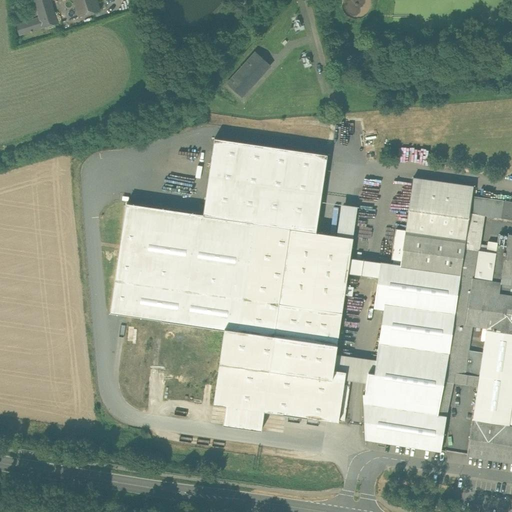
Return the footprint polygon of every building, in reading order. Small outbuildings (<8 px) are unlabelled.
[(58,23),(50,0),(34,0),(39,17),(42,27),(43,28),(58,23)] [(97,0),(73,0),(79,16),(100,10),(97,0)] [(39,17),(16,24),(20,35),(20,34),(42,27),(39,17)] [(256,52),(228,83),(241,96),(270,64),(256,52)] [(328,153),(215,137),(203,214),(252,221),(290,227),(316,231),(328,153)] [(473,186),(414,177),(406,229),(404,239),(465,248),(473,249),(475,237),(466,236),(470,213),(473,186)] [(504,200),(475,196),(472,213),(485,215),(501,217),(504,200)] [(511,201),(504,200),(501,217),(511,218),(511,201)] [(225,327),(236,329),(252,221),(203,214),(203,215),(126,203),(110,310),(225,327)] [(472,213),(470,213),(466,236),(475,237),(473,249),(479,250),(485,215),(472,213)] [(290,227),(252,221),(236,329),(236,330),(250,332),(250,331),(274,334),(290,227)] [(316,231),(290,227),(274,334),(263,410),(264,410),(339,421),(339,420),(344,383),(346,372),(346,370),(334,369),(336,354),(348,272),(350,258),(353,237),(316,231)] [(406,229),(396,228),(390,263),(401,264),(404,239),(406,229)] [(511,234),(508,234),(508,237),(498,236),(497,242),(491,280),(475,278),(472,278),(465,324),(473,325),(487,327),(483,351),(480,375),(478,386),(474,419),(511,425),(511,234)] [(465,248),(404,239),(401,264),(390,263),(350,258),(348,272),(378,277),(374,307),(384,309),(379,342),(449,352),(446,370),(466,373),(469,349),(473,325),(465,324),(454,322),(465,248)] [(487,251),(479,250),(475,278),(491,280),(497,242),(488,241),(487,251)] [(465,248),(454,322),(465,324),(472,278),(475,278),(479,250),(473,249),(465,248)] [(226,405),(263,410),(274,334),(250,331),(250,332),(236,330),(236,329),(225,327),(214,403),(226,405)] [(449,352),(379,342),(376,360),(374,372),(368,371),(367,382),(365,393),(381,395),(379,405),(437,414),(444,381),(435,380),(437,369),(446,370),(449,352)] [(483,351),(469,349),(466,373),(480,375),(483,351)] [(376,360),(336,354),(334,369),(346,370),(346,372),(352,373),(351,380),(367,382),(368,371),(374,372),(376,360)] [(446,370),(437,369),(435,380),(444,381),(437,414),(446,416),(454,383),(478,386),(480,375),(466,373),(446,370)] [(344,383),(339,420),(345,421),(350,384),(344,383)] [(437,414),(379,405),(381,395),(365,393),(363,393),(365,439),(441,451),(446,416),(437,414)] [(263,410),(226,405),(223,424),(262,430),(264,410),(263,410)] [(511,425),(474,419),(473,419),(467,455),(511,462),(511,425)]
